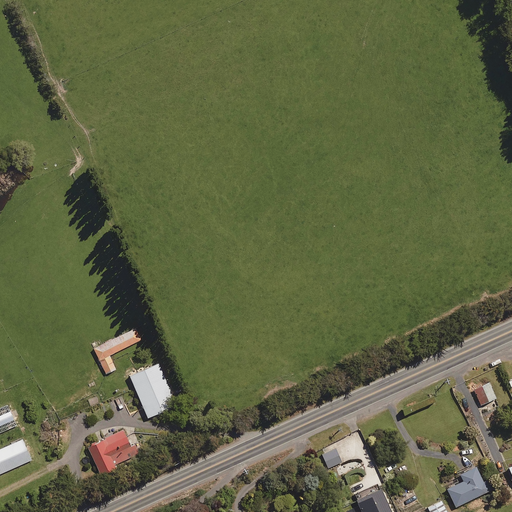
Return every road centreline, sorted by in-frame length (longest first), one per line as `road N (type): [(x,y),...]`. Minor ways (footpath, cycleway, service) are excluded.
road 1 (trunk): [(231,457),(511,330)]
road 2 (trunk): [(231,457),(111,511)]
